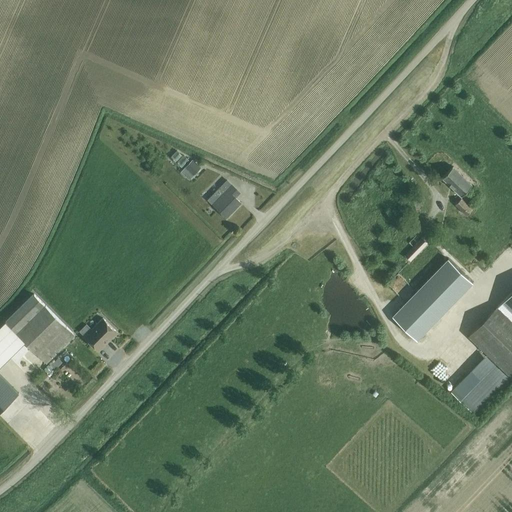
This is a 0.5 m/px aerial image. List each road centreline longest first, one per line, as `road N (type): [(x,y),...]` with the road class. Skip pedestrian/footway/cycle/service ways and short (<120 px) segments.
road 1 (unclassified): [(216,272),(276,247),(314,212),(429,87),(445,59),(452,20)]
road 2 (unclassified): [(216,272),(452,20)]
road 3 (unclassified): [(0,486),(216,272)]
